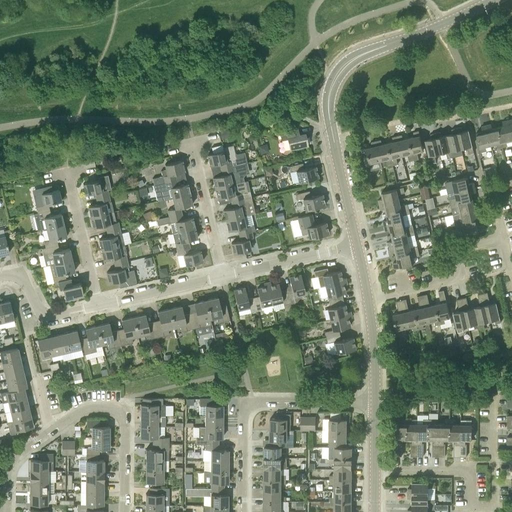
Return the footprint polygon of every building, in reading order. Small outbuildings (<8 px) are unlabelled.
[(498,127),(503,147),(508,146),(507,142),(511,140),(511,139),(507,120),(502,122),(503,126),(498,127)] [(486,125),(491,145),(497,144),(498,149),(503,147),(498,127),(492,129),(491,124),(486,125)] [(491,145),(486,125),(481,127),(482,131),(476,132),(481,152),(487,151),(486,147),(491,145)] [(456,128),(461,148),(467,147),(468,154),(474,152),(469,131),(462,132),(461,127),(456,128)] [(447,136),(452,157),(457,156),(455,149),(461,148),(456,128),(451,129),(452,134),(447,136)] [(219,131),(221,139),(229,136),(226,130),(226,129),(219,131)] [(299,135),(298,129),(280,133),(281,139),(287,138),(290,150),(308,146),(305,133),(299,135)] [(408,138),(413,161),(419,159),(417,152),(423,151),(418,131),(413,132),(414,137),(408,138)] [(435,133),(440,153),(445,152),(447,159),(452,157),(447,136),(441,137),(440,132),(435,133)] [(440,153),(435,133),(430,134),(431,139),(425,140),(430,162),(436,161),(434,154),(440,153)] [(397,136),(401,156),(406,155),(408,162),(413,161),(408,138),(403,139),(402,135),(397,136)] [(387,143),(392,166),(398,165),(396,157),(401,156),(397,136),(392,137),(393,142),(387,143)] [(376,141),(380,161),(386,160),(387,167),(392,166),(387,143),(382,144),(381,140),(376,141)] [(380,161),(376,141),(371,142),(372,146),(366,148),(371,171),(377,169),(375,162),(380,161)] [(207,154),(210,165),(219,163),(221,169),(240,164),(243,164),(242,158),(232,160),(231,155),(232,155),(232,154),(233,154),(233,153),(233,152),(233,151),(232,149),(231,148),(230,148),(228,147),(227,148),(226,149),(225,149),(224,151),(224,150),(207,154)] [(164,182),(176,179),(175,174),(184,171),(182,160),(165,164),(166,170),(161,171),(162,178),(163,178),(164,182)] [(304,169),(302,163),(289,166),(290,172),(293,183),(299,182),(318,178),(315,166),(304,169)] [(509,176),(506,163),(500,165),(503,177),(509,176)] [(233,172),(242,170),(240,164),(221,169),(222,175),(213,177),(215,188),(236,183),(233,172)] [(484,168),(487,181),(493,179),(490,167),(484,168)] [(96,198),(108,195),(107,190),(111,189),(108,175),(99,177),(100,180),(83,184),(85,195),(95,192),(96,198)] [(455,192),(475,187),(473,182),(469,183),(467,177),(445,182),(446,188),(454,186),(455,192)] [(136,181),(139,187),(146,185),(143,178),(136,181)] [(164,200),(173,198),(190,194),(187,183),(178,185),(176,179),(164,182),(155,184),(156,191),(162,189),(164,200)] [(240,182),(236,183),(215,188),(218,198),(227,196),(228,202),(231,201),(243,199),(251,197),(250,191),(243,193),(240,182)] [(41,193),(52,191),(51,185),(40,188),(41,193)] [(138,189),(139,196),(148,194),(146,187),(138,189)] [(450,204),(472,199),(471,193),(476,192),(475,187),(455,192),(456,198),(449,199),(450,204)] [(379,200),(380,205),(399,200),(398,194),(405,193),(403,188),(382,193),(383,199),(379,200)] [(36,207),(37,213),(50,210),(48,204),(61,201),(58,189),(41,193),(44,205),(36,207)] [(310,196),(309,191),(295,194),(297,200),(303,198),(305,210),(325,205),(322,194),(310,196)] [(169,216),(181,213),(180,207),(192,204),(190,194),(173,198),(175,208),(168,210),(169,216)] [(108,213),(105,203),(110,202),(108,195),(96,198),(98,204),(88,206),(91,217),(108,213)] [(243,216),(249,215),(247,204),(245,204),(243,199),(231,201),(233,207),(223,210),(226,220),(243,216)] [(460,213),(479,208),(478,203),(474,205),(472,199),(450,204),(451,209),(459,207),(460,213)] [(399,200),(380,205),(381,209),(385,208),(387,214),(408,209),(407,204),(401,206),(399,200)] [(274,211),(282,209),(280,202),(272,204),(274,211)] [(455,225),(477,220),(476,214),(481,213),(479,208),(460,213),(461,218),(454,220),(455,225)] [(408,209),(387,214),(388,220),(383,221),(384,226),(404,221),(403,215),(410,214),(408,209)] [(41,230),(46,229),(64,225),(61,214),(51,216),(50,210),(37,213),(41,230)] [(107,231),(119,228),(118,222),(116,222),(113,212),(108,213),(91,217),(93,228),(105,225),(107,231)] [(151,220),(147,212),(142,214),(146,222),(151,220)] [(173,233),(195,228),(192,217),(183,219),(181,213),(169,216),(156,219),(158,225),(170,222),(173,233)] [(314,225),(311,214),(297,217),(302,235),(308,233),(309,238),(328,234),(326,222),(314,225)] [(243,216),(226,220),(228,231),(238,229),(239,235),(251,232),(255,231),(253,225),(245,227),(243,216)] [(477,220),(455,225),(456,230),(464,228),(465,235),(485,230),(483,225),(479,226),(477,220)] [(404,221),(384,226),(386,231),(390,229),(392,235),(413,230),(412,225),(406,227),(404,221)] [(64,225),(46,229),(49,240),(44,242),(45,248),(46,248),(58,245),(56,239),(66,236),(64,225)] [(101,250),(124,244),(122,234),(121,234),(119,228),(107,231),(108,237),(99,239),(101,250)] [(177,249),(189,247),(188,241),(197,238),(195,228),(173,233),(172,233),(175,243),(177,249)] [(5,236),(0,236),(0,255),(9,253),(7,243),(13,242),(10,229),(4,231),(5,236)] [(413,230),(392,235),(393,241),(388,242),(390,247),(409,242),(408,237),(415,235),(413,230)] [(251,232),(239,235),(241,241),(231,243),(234,254),(251,250),(248,239),(253,238),(251,232)] [(409,242),(390,247),(391,252),(395,251),(396,256),(418,251),(417,246),(410,248),(409,242)] [(115,264),(127,261),(125,255),(126,255),(124,244),(101,250),(104,260),(113,258),(115,264)] [(160,251),(158,244),(150,247),(153,254),(160,251)] [(46,248),(45,248),(42,249),(43,255),(52,253),(55,264),(72,260),(69,248),(59,251),(58,245),(46,248)] [(189,247),(177,249),(178,255),(177,256),(180,267),(186,265),(203,261),(200,250),(191,252),(189,247)] [(418,251),(396,256),(398,262),(393,263),(394,268),(414,264),(412,257),(419,256),(418,251)] [(144,258),(146,266),(153,265),(151,257),(144,258)] [(72,260),(55,264),(50,265),(54,282),(58,282),(66,280),(65,274),(75,271),(72,260)] [(129,271),(127,261),(115,264),(116,270),(107,272),(109,283),(119,281),(120,287),(120,288),(137,284),(137,283),(136,284),(133,270),(129,271)] [(323,286),(346,281),(345,277),(342,278),(340,271),(328,273),(327,268),(313,271),(315,277),(320,275),(323,286)] [(292,288),(286,290),(290,309),(296,308),(295,302),(293,296),(305,294),(300,274),(289,277),(292,288)] [(313,277),(316,287),(322,286),(319,276),(313,277)] [(70,279),(66,280),(58,282),(59,286),(59,289),(62,288),(65,299),(65,302),(76,299),(76,297),(83,295),(80,283),(72,285),(70,279)] [(327,303),(343,299),(341,293),(345,293),(343,285),(347,284),(346,281),(323,286),(327,303)] [(272,303),(267,282),(264,283),(264,287),(257,288),(259,296),(253,298),(256,311),(262,310),(261,306),(272,303)] [(290,309),(286,290),(281,291),(279,283),(271,285),(270,282),(267,282),(272,303),(283,301),(285,310),(290,309)] [(256,311),(253,298),(248,299),(245,287),(233,290),(238,309),(250,307),(251,312),(256,311)] [(435,305),(440,324),(445,323),(444,319),(450,317),(444,291),(438,292),(441,303),(435,305)] [(483,294),(488,320),(494,319),(495,323),(501,322),(496,303),(490,304),(488,292),(483,294)] [(422,296),(429,322),(434,321),(435,326),(440,324),(435,305),(430,306),(427,294),(422,296)] [(475,308),(479,327),(484,326),(483,322),(488,320),(483,294),(478,295),(480,306),(475,308)] [(414,310),(419,329),(424,328),(423,324),(429,322),(422,296),(418,297),(420,308),(414,310)] [(217,297),(206,300),(210,319),(216,317),(218,323),(230,320),(227,308),(220,309),(217,297)] [(461,299),(467,325),(473,324),(474,328),(479,327),(475,308),(469,309),(466,297),(461,299)] [(328,320),(351,314),(350,311),(347,312),(345,304),(344,304),(343,299),(327,303),(328,308),(325,309),(328,320)] [(401,300),(408,328),(413,326),(414,331),(419,329),(414,310),(409,311),(406,299),(401,300)] [(467,325),(461,299),(456,300),(459,311),(453,313),(458,332),(463,331),(462,326),(467,325)] [(210,319),(206,300),(194,303),(196,311),(190,313),(194,329),(195,328),(197,335),(211,332),(209,325),(212,324),(210,319)] [(408,328),(401,300),(396,302),(399,313),(393,315),(398,334),(403,333),(402,329),(408,328)] [(0,303),(0,305),(4,321),(14,319),(10,301),(0,303)] [(194,329),(190,313),(183,314),(181,306),(169,309),(174,327),(180,326),(181,331),(194,329)] [(174,327),(169,309),(158,311),(160,320),(153,321),(157,337),(169,334),(168,329),(174,327)] [(157,337),(153,321),(147,323),(145,314),(133,317),(138,336),(144,334),(145,340),(157,337)] [(326,338),(340,334),(338,329),(350,326),(348,319),(352,318),(351,314),(328,320),(330,331),(325,332),(326,338)] [(138,336),(133,317),(122,320),(124,328),(117,330),(121,346),(133,343),(132,337),(138,336)] [(295,328),(302,326),(301,322),(297,319),(293,320),(295,328)] [(121,346),(117,330),(111,331),(109,323),(97,326),(101,344),(107,343),(109,348),(121,346)] [(101,344),(97,326),(85,328),(87,337),(81,338),(85,354),(97,351),(95,346),(101,344)] [(77,330),(67,333),(71,350),(81,348),(77,330)] [(71,350),(67,333),(57,335),(61,353),(71,350)] [(341,340),(340,334),(326,338),(327,343),(325,344),(328,355),(336,353),(355,349),(353,337),(341,340)] [(61,353),(57,335),(47,337),(51,355),(61,353)] [(51,355),(47,337),(37,340),(41,357),(51,355)] [(0,351),(0,353),(2,362),(20,357),(17,347),(0,351)] [(311,355),(303,357),(305,364),(312,362),(311,355)] [(20,357),(2,362),(4,371),(22,367),(20,357)] [(22,367),(4,371),(7,381),(24,377),(22,367)] [(24,377),(7,381),(9,391),(24,388),(27,387),(24,377)] [(24,388),(9,391),(6,392),(8,401),(26,397),(24,388)] [(26,397),(8,401),(11,411),(28,407),(26,397)] [(140,404),(140,415),(165,415),(165,404),(162,404),(162,398),(143,398),(143,404),(140,404)] [(205,416),(222,416),(222,405),(212,405),(212,399),(199,399),(199,405),(199,416),(205,416)] [(28,407),(11,411),(5,412),(7,422),(31,417),(28,407)] [(270,418),(270,430),(287,430),(290,430),(290,414),(281,414),(281,419),(270,418)] [(165,415),(140,415),(140,426),(157,426),(164,426),(165,415)] [(205,427),(222,427),(222,416),(205,416),(205,427)] [(31,417),(7,422),(10,435),(16,433),(16,431),(33,427),(31,417)] [(329,419),(329,430),(346,430),(346,419),(329,419)] [(401,440),(406,440),(407,419),(402,419),(402,424),(395,424),(395,456),(401,456),(402,443),(400,443),(401,440)] [(407,419),(406,440),(412,440),(412,443),(410,443),(410,456),(417,456),(417,424),(412,424),(412,419),(407,419)] [(417,424),(417,456),(423,456),(423,443),(422,443),(422,440),(428,440),(428,419),(423,419),(423,424),(417,424)] [(428,419),(428,440),(434,440),(434,443),(432,443),(432,456),(439,456),(439,424),(439,419),(428,419)] [(439,424),(439,456),(445,456),(445,444),(444,444),(444,440),(449,440),(450,419),(445,419),(445,424),(439,424)] [(450,419),(449,440),(455,440),(455,444),(454,444),(454,456),(460,457),(461,424),(455,424),(455,419),(450,419)] [(461,424),(460,457),(466,457),(467,444),(466,444),(466,440),(472,440),(472,419),(466,419),(466,425),(461,424)] [(91,437),(109,437),(109,426),(99,426),(99,420),(86,420),(86,426),(91,426),(91,437)] [(157,426),(140,426),(140,437),(152,437),(152,443),(169,443),(169,438),(157,437),(157,426)] [(205,444),(218,444),(218,438),(222,438),(222,427),(205,427),(198,427),(198,437),(196,438),(196,444),(205,444)] [(287,430),(270,430),(270,441),(273,441),(273,446),(281,447),(286,447),(286,441),(287,441),(287,430)] [(346,430),(329,430),(329,441),(330,441),(329,447),(334,447),(343,447),(343,441),(346,442),(346,430)] [(86,454),(98,454),(99,448),(109,449),(109,437),(91,437),(91,448),(86,448),(86,454)] [(169,443),(152,443),(152,449),(146,449),(146,460),(163,460),(163,450),(169,450),(169,443)] [(211,461),(228,461),(228,449),(218,449),(218,444),(205,444),(205,450),(211,450),(211,461)] [(281,447),(273,446),(264,446),(264,457),(286,458),(286,453),(281,453),(281,447)] [(343,447),(334,447),(334,454),(325,454),(325,458),(351,458),(351,447),(343,447)] [(29,471),(47,471),(52,471),(53,454),(40,454),(40,459),(29,459),(29,471)] [(86,471),(104,471),(104,460),(98,460),(98,454),(86,454),(86,471)] [(286,458),(264,457),(264,468),(281,468),(286,468),(286,462),(286,458)] [(352,458),(351,458),(325,458),(325,463),(334,463),(334,469),(351,469),(352,458)] [(163,460),(146,460),(146,471),(163,471),(163,460)] [(211,471),(228,472),(228,461),(211,461),(211,471)] [(281,468),(264,468),(264,469),(264,479),(286,479),(286,475),(281,475),(281,469),(281,468)] [(351,469),(334,469),(334,475),(329,475),(329,480),(351,480),(351,469)] [(47,471),(29,471),(29,481),(47,481),(47,471)] [(104,471),(86,471),(86,482),(103,482),(104,471)] [(163,471),(146,471),(146,482),(163,482),(163,471)] [(211,488),(224,489),(224,483),(228,483),(228,472),(211,471),(203,471),(203,482),(211,483),(211,488)] [(286,479),(264,479),(264,490),(281,490),(281,484),(286,484),(286,479)] [(351,480),(329,480),(329,484),(334,484),(334,491),(351,491),(351,480)] [(47,481),(29,481),(29,482),(30,482),(30,492),(47,492),(47,481)] [(86,493),(103,493),(103,483),(103,482),(86,482),(86,493)] [(408,489),(408,493),(428,494),(428,488),(435,488),(435,483),(413,482),(413,489),(408,489)] [(146,493),(146,505),(163,505),(163,494),(162,494),(162,488),(150,488),(150,493),(146,493)] [(210,505),(227,506),(228,494),(224,494),(224,489),(211,488),(211,494),(210,494),(210,505)] [(281,490),(264,490),(264,501),(286,501),(286,496),(281,496),(281,490)] [(351,491),(334,491),(334,497),(329,497),(329,501),(351,502),(351,491)] [(47,492),(30,492),(29,503),(34,503),(46,504),(47,504),(47,492)] [(85,504),(99,504),(103,504),(103,493),(86,493),(85,504)] [(428,494),(408,493),(408,499),(412,499),(412,504),(435,505),(435,500),(428,499),(428,494)] [(289,501),(286,501),(264,501),(264,511),(289,511),(289,501)] [(351,502),(329,501),(324,501),(324,506),(334,506),(334,511),(333,511),(351,511),(351,502)] [(304,502),(296,502),(296,511),(304,511),(304,502)] [(46,504),(34,503),(34,509),(29,509),(29,511),(47,511),(47,509),(46,509),(46,504)]
